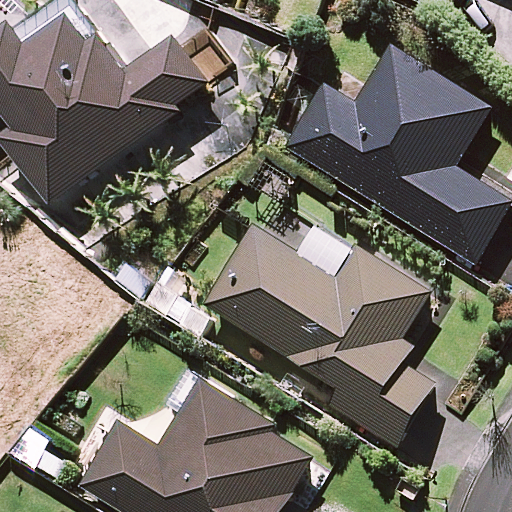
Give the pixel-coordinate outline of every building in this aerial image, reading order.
[(415,0),(451,15),(457,0),(415,0)] [(181,41),(130,76),(108,43),(99,48),(79,19),(34,49),(20,29),(0,42),(0,125),(55,206),(218,96),(181,41)] [(495,114),(395,50),(359,108),(324,86),(286,147),(478,268),(511,213),(511,204),(459,171),(495,114)] [(336,265),(265,220),(209,309),(341,391),(331,406),(400,449),(439,387),(407,367),(418,350),(406,342),(434,297),(350,243),(336,265)] [(286,511),(321,456),(205,384),(166,446),(125,420),(84,485),(126,511),(286,511)]
